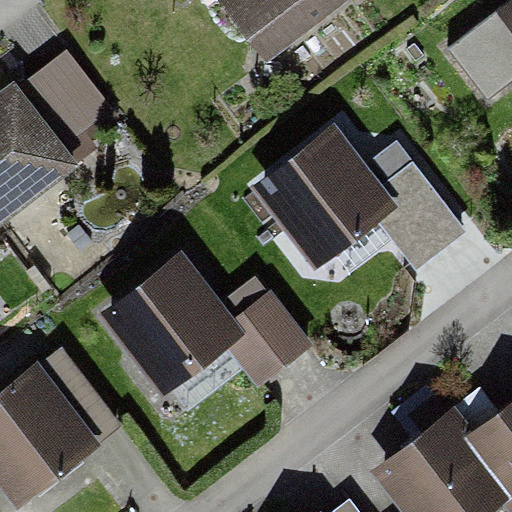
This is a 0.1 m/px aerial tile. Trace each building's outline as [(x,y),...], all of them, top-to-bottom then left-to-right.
[(211,0),(256,58),(333,0),(211,0)] [(511,0),(494,15),(511,37),(511,0)] [(16,72),(0,84),(0,213),(78,156),(16,72)] [(328,117),(239,188),(306,272),(367,224),(408,275),(459,234),(408,170),(385,188),(328,117)] [(187,241),(103,304),(163,384),(226,336),(259,379),(313,339),(271,282),(237,307),(187,241)] [(42,349),(0,380),(0,471),(17,494),(103,431),(42,349)] [(511,395),(471,425),(511,481),(511,395)] [(469,511),(511,481),(471,425),(451,398),(367,459),(405,511),(469,511)] [(357,511),(348,499),(329,511),(357,511)]
